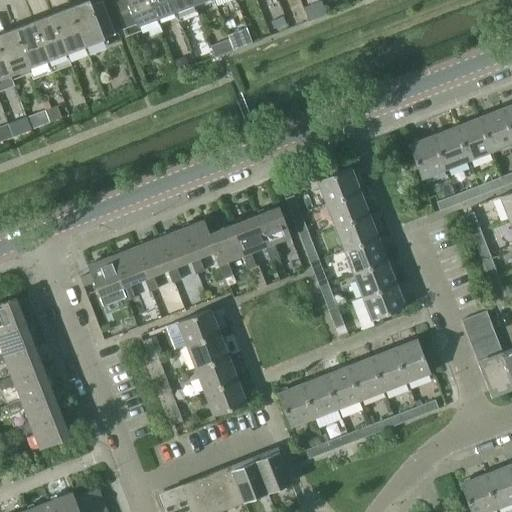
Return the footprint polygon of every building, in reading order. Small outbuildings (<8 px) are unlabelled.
[(111,0),(124,32),(137,27),(156,20),(148,0),(111,0)] [(170,0),(148,0),(156,20),(175,12),(170,0)] [(191,0),(170,0),(175,12),(194,5),(191,0)] [(91,7),(89,1),(70,9),(84,47),(114,36),(101,3),(91,7)] [(67,54),(84,47),(70,9),(51,16),(66,54),(67,54)] [(51,16),(32,23),(47,61),(48,61),(52,72),(71,65),(67,54),(66,54),(51,16)] [(32,23),(14,30),(28,69),(30,68),(33,79),(52,72),(48,61),(47,61),(32,23)] [(0,49),(10,76),(28,69),(13,30),(0,35),(0,49)] [(252,42),(248,34),(237,38),(240,47),(252,42)] [(234,50),(229,39),(211,46),(215,57),(234,50)] [(0,79),(10,76),(0,49),(0,79)] [(190,67),(186,57),(172,62),(176,73),(190,67)] [(57,105),(45,110),(50,123),(62,118),(57,105)] [(511,105),(503,109),(511,132),(511,105)] [(479,118),(492,151),(511,143),(511,132),(503,109),(479,118)] [(456,127),(468,160),(492,151),(479,118),(456,127)] [(18,134),(30,129),(27,120),(14,125),(18,134)] [(433,136),(446,169),(468,160),(456,127),(433,136)] [(422,178),(446,169),(433,136),(409,145),(422,178)] [(351,167),(318,180),(327,204),(360,191),(351,167)] [(511,172),(502,177),(505,186),(511,183),(511,172)] [(502,177),(490,181),(494,190),(505,186),(502,177)] [(467,190),(456,195),(460,203),(471,199),(467,190)] [(360,191),(327,204),(336,227),(369,214),(360,191)] [(509,221),(511,219),(511,192),(500,197),(509,221)] [(456,195),(435,203),(438,212),(460,203),(456,195)] [(293,217),(301,214),(294,196),(286,199),(293,217)] [(279,207),(256,216),(267,246),(265,247),(271,261),(279,258),(273,244),(291,237),(279,207)] [(474,212),(465,216),(473,235),(481,232),(474,212)] [(302,240),(310,237),(301,214),(293,217),(302,240)] [(369,214),(336,227),(345,250),(378,238),(369,214)] [(256,216),(232,225),(244,256),(242,256),(247,270),(249,269),(257,290),(266,286),(258,266),(256,267),(250,253),(265,247),(267,246),(256,216)] [(205,220),(181,229),(193,260),(191,261),(196,274),(204,271),(199,257),(216,251),(210,233),(205,220)] [(232,225),(210,233),(216,251),(221,263),(219,264),(225,278),(233,275),(228,262),(242,256),(244,256),(232,225)] [(181,229),(157,238),(170,269),(168,269),(173,283),(181,280),(176,266),(191,261),(193,260),(181,229)] [(481,232),(473,235),(477,247),(486,243),(481,232)] [(311,263),(319,260),(310,237),(302,240),(311,263)] [(157,238),(135,247),(147,277),(144,278),(150,292),(151,292),(158,289),(153,275),(168,269),(170,269),(157,238)] [(378,238),(345,250),(354,274),(387,261),(378,238)] [(135,247),(111,256),(123,286),(121,287),(127,301),(135,298),(129,284),(144,278),(147,277),(135,247)] [(111,256),(88,265),(99,295),(98,296),(103,310),(112,307),(107,292),(121,287),(123,286),(111,256)] [(320,287),(329,284),(319,260),(311,263),(320,287)] [(387,261),(354,274),(363,296),(396,284),(387,261)] [(495,266),(486,270),(491,281),(499,278),(495,266)] [(90,273),(81,277),(84,287),(94,283),(90,273)] [(499,278),(491,281),(498,299),(506,296),(499,278)] [(329,310),(337,307),(329,284),(320,287),(329,310)] [(396,284),(363,296),(373,321),(375,326),(384,323),(382,317),(406,308),(396,284)] [(0,330),(25,320),(16,297),(0,303),(0,330)] [(337,307),(329,310),(336,328),(344,325),(337,307)] [(187,346),(219,333),(211,310),(178,322),(187,346)] [(466,332),(490,322),(486,311),(462,320),(466,332)] [(0,345),(3,354),(4,356),(34,344),(25,320),(0,330),(0,345)] [(470,343),(494,334),(490,322),(466,332),(470,343)] [(195,369),(228,356),(219,333),(187,346),(195,369)] [(470,343),(475,355),(499,346),(494,334),(470,343)] [(150,359),(158,356),(151,338),(143,341),(150,359)] [(394,349),(406,382),(430,373),(417,340),(394,349)] [(3,354),(0,355),(0,364),(6,363),(12,377),(13,379),(43,367),(34,344),(4,356),(3,354)] [(475,355),(479,366),(503,357),(499,346),(475,355)] [(384,391),(406,382),(394,349),(371,358),(384,391)] [(511,353),(503,357),(511,379),(511,353)] [(159,383),(167,380),(158,356),(150,359),(159,383)] [(204,392),(237,380),(228,356),(195,369),(204,392)] [(490,393),(511,384),(511,379),(503,357),(479,366),(490,393)] [(361,400),(384,391),(371,358),(348,367),(361,400)] [(0,391),(2,391),(15,386),(21,400),(22,402),(52,390),(43,367),(13,379),(12,377),(0,381),(0,391)] [(337,409),(361,400),(348,367),(324,376),(337,409)] [(314,418),(337,409),(324,376),(301,385),(314,418)] [(168,407),(176,404),(167,380),(159,383),(168,407)] [(237,380),(204,392),(213,416),(246,404),(237,380)] [(290,427),(314,418),(301,385),(277,394),(290,427)] [(21,400),(7,405),(11,414),(24,409),(30,423),(31,425),(61,413),(52,390),(22,402),(21,400)] [(416,407),(419,416),(439,408),(435,400),(416,407)] [(176,404),(168,407),(175,425),(183,421),(176,404)] [(397,424),(419,416),(416,407),(393,416),(397,424)] [(30,423),(16,429),(19,437),(33,432),(40,449),(71,437),(61,413),(31,425),(30,423)] [(374,433),(397,424),(393,416),(371,425),(374,433)] [(350,443),(374,433),(371,425),(347,434),(350,443)] [(327,452),(350,443),(347,434),(324,443),(327,452)] [(309,459),(327,452),(324,443),(305,450),(309,459)] [(0,453),(4,464),(20,457),(16,447),(0,453)] [(254,461),(266,492),(291,482),(279,452),(254,461)] [(231,470),(243,501),(266,492),(254,461),(231,470)] [(497,508),(511,502),(511,477),(507,466),(484,475),(497,508)] [(207,480),(219,511),(243,501),(231,470),(207,480)] [(470,511),(486,511),(497,508),(484,475),(460,484),(470,511)] [(184,489),(192,511),(215,511),(219,511),(207,480),(184,489)] [(99,488),(75,498),(80,511),(104,501),(99,488)] [(164,511),(192,511),(184,489),(160,498),(164,511)] [(73,492),(49,501),(52,511),(80,511),(75,498),(73,492)] [(52,511),(49,501),(26,511),(52,511)] [(108,511),(104,501),(80,511),(108,511)]
